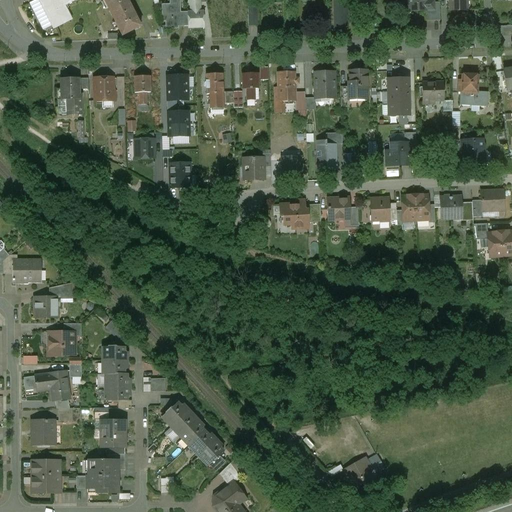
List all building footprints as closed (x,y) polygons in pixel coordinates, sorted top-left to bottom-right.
[(40,0),(54,26),(69,19),(63,7),(76,0),(40,0)] [(126,0),(104,0),(122,35),(140,26),(126,0)] [(199,0),(189,0),(190,12),(180,13),(179,0),(169,0),(169,4),(162,5),(162,14),(167,14),(167,21),(165,21),(165,29),(178,29),(178,27),(188,26),(188,28),(204,28),(203,12),(200,12),(199,0)] [(408,0),(409,12),(425,11),(434,11),(434,3),(434,0),(425,0),(408,0)] [(449,0),(450,10),(467,10),(466,0),(449,0)] [(434,3),(434,11),(425,11),(426,21),(440,21),(439,3),(434,3)] [(251,24),(260,24),(260,6),(251,6),(251,24)] [(351,27),(350,14),(336,15),(336,27),(351,27)] [(244,26),(244,16),(219,17),(219,27),(244,26)] [(511,69),(503,71),(506,90),(511,89),(511,69)] [(405,70),(384,71),(385,103),(406,102),(405,70)] [(366,71),(350,72),(350,87),(348,87),(348,100),(366,99),(366,71)] [(334,72),(314,72),(315,98),(322,98),(322,100),(335,99),(334,72)] [(294,73),(277,73),(278,88),(274,88),(275,101),(295,100),(295,84),(298,84),(298,79),(294,79),(294,73)] [(258,74),(242,75),(242,89),(246,89),(247,101),(255,100),(254,89),(258,89),(258,74)] [(222,75),(206,76),(206,82),(206,89),(206,95),(210,95),(211,108),(223,108),(222,75)] [(477,75),(462,75),(461,83),(458,83),(457,93),(460,93),(459,106),(487,107),(488,93),(477,92),(477,75)] [(150,77),(134,78),(134,93),(138,93),(139,105),(147,105),(146,93),(150,93),(150,77)] [(187,77),(167,78),(167,89),(187,88),(187,77)] [(114,78),(98,79),(98,93),(102,93),(102,105),(110,105),(110,104),(110,93),(114,93),(115,93),(114,78)] [(78,79),(60,79),(61,89),(56,89),(57,101),(66,100),(81,99),(81,95),(79,95),(78,79)] [(443,83),(422,84),(422,105),(434,104),(434,101),(443,101),(443,83)] [(348,87),(340,87),(341,100),(348,100),(348,87)] [(187,88),(167,89),(167,102),(188,101),(187,88)] [(232,92),(225,92),(225,104),(233,104),(232,92)] [(81,99),(66,100),(66,116),(81,115),(81,99)] [(452,101),(443,101),(443,112),(452,112),(452,101)] [(190,113),(167,113),(168,125),(191,125),(190,113)] [(191,125),(168,125),(168,138),(191,137),(191,125)] [(154,159),(154,140),(135,140),(135,150),(134,151),(134,155),(135,156),(135,159),(154,159)] [(391,149),(386,149),(386,170),(410,170),(409,148),(403,148),(403,140),(391,141),(391,149)] [(481,140),(462,141),(463,151),(461,151),(461,156),(460,156),(463,159),(464,163),(482,162),(482,153),(484,150),(484,146),(482,144),(481,140)] [(336,158),(336,145),(326,145),(326,141),(316,141),(316,164),(326,164),(327,170),(335,170),(334,158),(336,158)] [(459,141),(452,141),(452,156),(461,156),(461,151),(463,151),(462,141),(459,141)] [(368,153),(377,154),(378,142),(368,142),(368,153)] [(344,167),(353,167),(353,153),(344,153),(344,167)] [(270,167),(270,154),(262,154),(262,158),(263,158),(263,168),(270,167)] [(262,158),(243,159),(243,168),(245,169),(246,181),(264,180),(263,168),(263,158),(262,158)] [(193,164),(169,165),(169,177),(193,176),(193,164)] [(193,176),(169,177),(170,189),(194,188),(193,176)] [(500,192),(480,192),(480,201),(481,212),(482,211),(501,211),(500,192)] [(414,196),(407,196),(407,197),(401,198),(402,211),(402,221),(403,221),(415,221),(414,196)] [(427,196),(422,197),(421,196),(414,196),(415,221),(428,220),(428,205),(427,196)] [(460,197),(439,198),(440,217),(461,216),(461,203),(460,197)] [(349,199),(327,200),(328,220),(333,220),(334,221),(344,221),(344,219),(349,219),(350,219),(349,208),(349,199)] [(388,201),(380,201),(380,199),(370,200),(371,216),(370,216),(370,222),(371,222),(372,222),(372,225),(379,225),(379,222),(389,221),(388,204),(388,201)] [(296,201),(296,205),(289,206),(289,205),(280,205),(280,215),(283,215),(284,225),(294,224),(295,229),(308,228),(308,223),(307,215),(305,215),(304,206),(304,201),(296,201)] [(480,201),(472,201),(472,203),(472,218),(482,217),(482,211),(481,212),(480,201)] [(472,203),(461,203),(461,216),(461,222),(472,221),(472,218),(472,203)] [(395,204),(388,204),(389,221),(396,221),(396,211),(395,204)] [(320,205),(304,206),(305,215),(307,215),(308,223),(320,223),(320,205)] [(358,208),(349,208),(350,219),(349,219),(350,226),(359,226),(358,208)] [(486,224),(473,225),(473,239),(483,238),(484,237),(487,237),(487,235),(486,224)] [(500,232),(492,233),(492,234),(487,235),(487,237),(488,255),(492,257),(502,256),(500,232)] [(507,232),(500,232),(502,256),(511,255),(511,232),(507,233),(507,232)] [(9,256),(3,249),(0,252),(0,274),(3,275),(3,261),(9,256)] [(9,256),(3,261),(3,275),(13,275),(13,261),(17,261),(17,255),(10,256),(10,255),(9,256)] [(17,261),(13,261),(13,275),(13,279),(13,281),(13,285),(27,285),(27,282),(40,282),(39,282),(39,262),(40,262),(40,261),(17,261)] [(73,284),(48,289),(48,295),(60,295),(60,296),(73,295),(73,284)] [(49,297),(35,298),(35,319),(58,318),(57,310),(60,310),(60,296),(60,295),(48,295),(49,297)] [(81,324),(65,324),(65,333),(74,333),(74,336),(81,337),(81,324)] [(130,340),(121,331),(116,336),(125,345),(130,340)] [(65,333),(48,333),(48,357),(62,357),(62,355),(74,355),(74,336),(74,333),(65,333)] [(116,346),(108,346),(108,347),(103,347),(103,361),(124,361),(124,347),(116,347),(116,346)] [(25,364),(40,364),(40,356),(25,356),(25,364)] [(124,361),(103,361),(103,374),(105,374),(124,374),(124,361)] [(81,365),(69,365),(69,378),(81,378),(81,365)] [(65,372),(53,373),(53,374),(55,389),(52,390),(53,401),(55,401),(68,399),(69,399),(65,372)] [(53,374),(35,376),(35,377),(23,378),(25,391),(37,390),(37,392),(52,390),(55,389),(53,374)] [(124,374),(105,374),(105,388),(127,388),(127,374),(124,374)] [(165,379),(151,379),(151,392),(165,392),(165,379)] [(127,388),(105,388),(105,401),(111,401),(111,402),(118,402),(119,402),(119,401),(127,401),(127,388)] [(68,399),(55,401),(56,409),(58,409),(70,409),(68,399)] [(171,407),(165,413),(166,413),(162,417),(171,427),(187,413),(177,403),(171,408),(171,407)] [(108,408),(94,409),(94,413),(94,422),(100,422),(108,421),(108,408)] [(70,409),(58,409),(58,422),(72,422),(72,409),(70,409)] [(187,413),(171,427),(180,437),(196,423),(187,413)] [(54,421),(33,421),(33,430),(32,430),(32,446),(54,446),(54,421)] [(108,421),(100,422),(101,447),(124,447),(124,421),(108,421)] [(196,423),(180,437),(189,447),(205,432),(196,423)] [(205,432),(189,447),(198,457),(214,442),(205,432)] [(214,442),(198,457),(208,467),(210,465),(212,463),(212,464),(218,458),(217,458),(223,452),(214,442)] [(379,453),(344,470),(355,492),(380,479),(377,472),(386,468),(379,453)] [(125,455),(113,455),(113,461),(117,461),(117,470),(125,470),(125,455)] [(218,458),(212,464),(212,463),(210,465),(215,471),(223,463),(218,458)] [(58,461),(32,461),(32,476),(60,476),(60,467),(58,467),(58,461)] [(113,461),(89,461),(89,476),(87,476),(87,489),(97,489),(97,493),(117,493),(117,470),(117,461),(113,461)] [(230,463),(219,475),(228,487),(233,483),(233,484),(241,478),(230,463)] [(60,476),(32,476),(32,493),(59,493),(59,485),(60,485),(60,476)] [(87,476),(76,477),(76,489),(87,489),(87,476)] [(163,478),(164,493),(177,492),(176,477),(163,478)] [(228,487),(215,497),(216,499),(215,504),(213,506),(216,509),(215,511),(236,511),(234,508),(235,504),(239,500),(237,497),(241,494),(233,484),(233,483),(228,487)]
